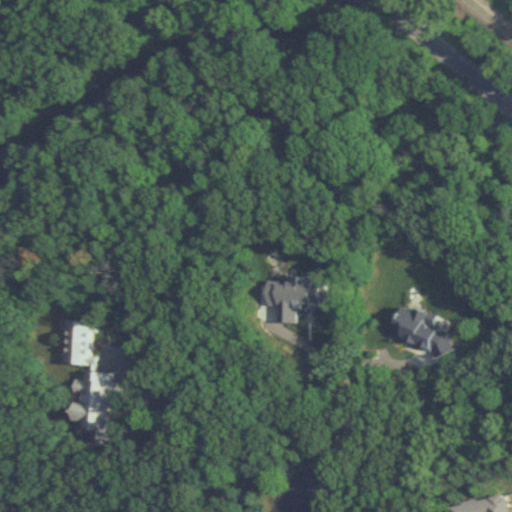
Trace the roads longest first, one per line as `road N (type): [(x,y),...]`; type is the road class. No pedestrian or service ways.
road 1 (residential): [(345,0),(312,18),(186,45),(134,71),(0,181)]
road 2 (tertiary): [(381,0),(511,108)]
